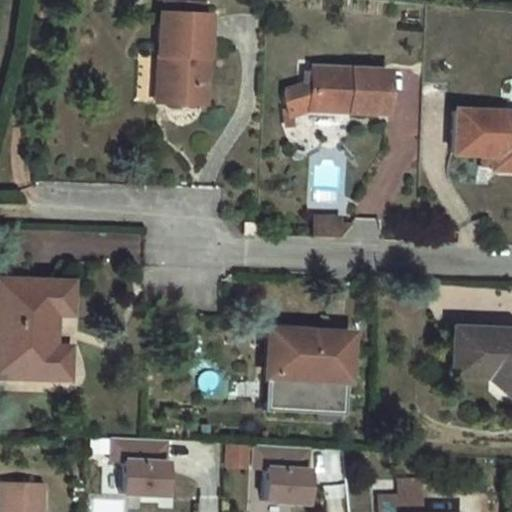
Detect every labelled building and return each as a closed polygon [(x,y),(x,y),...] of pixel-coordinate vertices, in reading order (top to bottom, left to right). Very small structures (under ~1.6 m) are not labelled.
[(160,17),(159,58),(170,59),(168,105),(207,107),(210,19),(188,18),(188,6),(165,5),(165,17),(160,17)] [(206,6),(188,6),(188,18),(205,19),(206,6)] [(158,105),(168,105),(170,59),(159,58),(158,105)] [(316,68),(315,83),(314,106),(354,108),(353,112),(391,113),(393,71),(316,68)] [(293,111),(314,106),(315,83),(290,91),(289,103),(293,111)] [(506,111),(454,109),(451,149),(478,150),(490,151),(490,161),(489,166),(511,167),(511,120),(506,120),(506,111)] [(477,161),(490,161),(490,151),(478,150),(477,161)] [(352,223),(314,222),(314,236),(340,236),(352,223)] [(140,259),(140,233),(41,233),(41,259),(140,259)] [(251,271),(250,281),(261,281),(262,272),(251,271)] [(72,284),(0,281),(0,323),(7,324),(6,377),(71,379),(71,349),(56,348),(57,313),(71,314),(72,284)] [(291,335),(272,334),(269,403),(347,407),(350,331),(290,328),(291,335)] [(511,329),(462,328),(461,375),(499,376),(511,387),(511,393),(511,394),(511,395),(511,329)] [(169,498),(171,443),(117,442),(117,465),(128,465),(127,497),(169,498)] [(314,507),(315,452),(262,451),(261,474),(272,474),(271,506),(314,507)] [(376,473),(376,489),(399,488),(398,472),(376,473)] [(376,489),(357,490),(357,511),(441,511),(441,508),(399,509),(399,488),(376,489)] [(43,511),(44,490),(2,489),(1,511),(43,511)]
